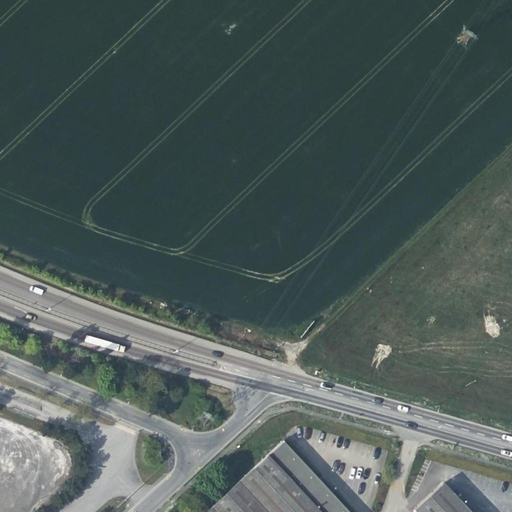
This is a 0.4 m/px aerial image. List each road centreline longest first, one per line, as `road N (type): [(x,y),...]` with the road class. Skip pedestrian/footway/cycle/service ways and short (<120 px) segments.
road 1 (track): [(511,139),(293,352),(126,299)]
road 2 (trunk): [(286,375),(0,280)]
road 3 (trunk): [(0,305),(272,389)]
road 4 (primary): [(272,389),(511,455)]
road 5 (primary): [(511,438),(286,375)]
road 6 (residential): [(0,362),(206,449)]
